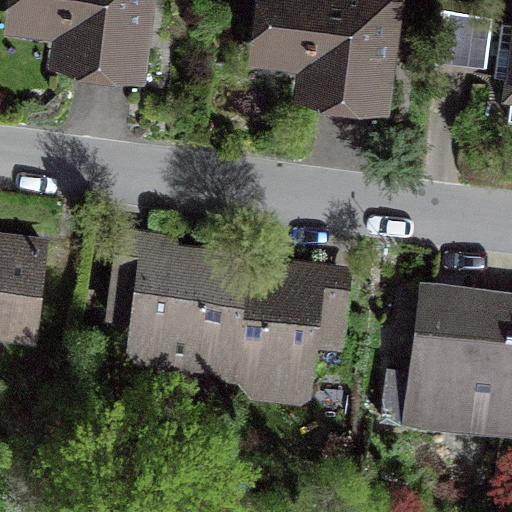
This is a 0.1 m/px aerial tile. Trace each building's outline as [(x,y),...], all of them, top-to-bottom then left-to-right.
[(142,0),(19,0),(19,9),(67,15),(62,54),(51,52),(49,69),(74,72),(76,55),(135,62),(142,0)] [(267,0),(262,40),(310,46),(305,86),(295,84),(293,100),(318,103),(320,88),(379,95),(390,0),(267,0)] [(511,22),(501,21),(496,63),(511,65),(511,70),(509,94),(511,94),(509,119),(511,119),(511,22)] [(41,241),(0,235),(0,325),(30,330),(41,241)] [(242,269),(244,270),(245,260),(145,247),(143,256),(114,252),(107,307),(137,311),(135,329),(142,339),(230,350),(232,350),(242,269)] [(232,350),(230,350),(228,360),(269,365),(268,375),(303,380),(304,371),(306,371),(311,335),(341,339),(348,285),(318,281),(319,279),(244,270),(242,269),(232,350)] [(500,421),(511,331),(511,306),(473,302),(475,289),(427,283),(415,378),(428,379),(424,412),(500,421)] [(511,331),(500,421),(511,422),(511,331)]
